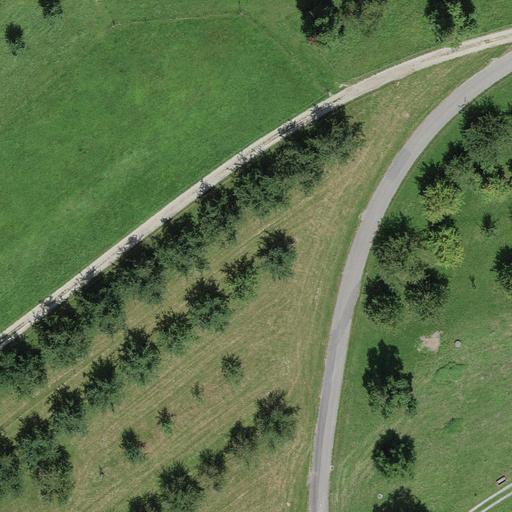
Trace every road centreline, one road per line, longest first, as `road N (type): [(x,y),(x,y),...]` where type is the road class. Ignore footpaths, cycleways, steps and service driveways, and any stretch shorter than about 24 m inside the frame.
road 1 (track): [(0,346),(251,150),(319,110),(511,35)]
road 2 (residential): [(322,511),(341,317),(384,195),(430,125),(511,61)]
